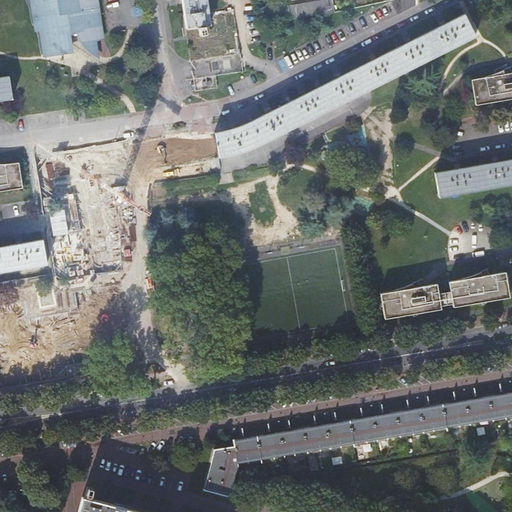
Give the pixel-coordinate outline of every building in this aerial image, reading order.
[(30,0),(32,2),(33,4),(34,4),(34,5),(35,6),(36,11),(34,11),(36,20),(37,21),(37,24),(39,25),(40,27),(41,28),(41,29),(42,29),(46,54),(71,51),(69,37),(79,35),(82,41),(85,45),(89,49),(93,52),(93,53),(94,53),(95,54),(96,55),(94,43),(103,37),(97,23),(98,22),(99,20),(99,19),(96,4),(95,4),(94,0),(30,0)] [(180,0),(182,7),(190,60),(201,59),(239,53),(233,9),(208,13),(205,0),(180,0)] [(319,0),(287,6),(290,20),(333,11),(331,0),(319,0)] [(463,15),(254,119),(250,121),(247,123),(244,124),(241,125),(236,127),(232,128),(227,130),(222,131),(217,132),(222,157),(229,155),(233,154),(239,153),(245,151),(248,150),(252,148),(256,146),(261,144),(268,140),(475,37),(463,15)] [(273,38),(271,29),(262,30),(264,39),(273,38)] [(474,105),(489,102),(511,98),(511,72),(508,67),(499,71),(488,75),(482,77),(470,79),(474,105)] [(439,197),(511,184),(511,159),(498,162),(497,158),(491,159),(492,162),(459,168),(458,165),(452,165),(453,169),(434,172),(439,197)] [(0,273),(48,266),(44,240),(0,247),(0,273)] [(509,297),(507,287),(505,274),(504,271),(489,274),(486,269),(484,270),(480,272),(474,274),(470,275),(466,277),(463,278),(459,279),(454,280),(448,281),(450,290),(452,302),(452,306),(509,297)] [(440,308),(439,304),(437,292),(435,283),(420,286),(417,280),(412,283),(407,285),(403,286),(400,287),(397,288),(395,289),(392,290),(379,292),(380,295),(382,308),(384,318),(440,308)] [(439,304),(452,302),(450,290),(437,292),(439,304)] [(466,388),(468,399),(503,392),(501,382),(466,388)] [(511,392),(354,419),(349,446),(427,432),(428,428),(429,421),(452,425),(451,428),(511,418),(511,392)] [(380,402),(380,412),(406,410),(405,401),(380,402)] [(349,446),(354,419),(340,422),(335,448),(349,446)] [(303,453),(335,448),(340,422),(309,427),(303,453)] [(309,427),(293,430),(287,456),(303,453),(309,427)] [(293,430),(268,434),(263,460),(287,456),(293,430)] [(263,460),(268,434),(234,440),(233,439),(232,439),(233,445),(214,449),(214,450),(215,450),(205,488),(203,488),(203,489),(230,496),(230,495),(229,495),(237,465),(260,461),(261,461),(261,460),(263,460)] [(143,511),(85,497),(85,496),(84,496),(79,511),(143,511)] [(177,511),(210,511),(211,511),(180,503),(177,511)]
